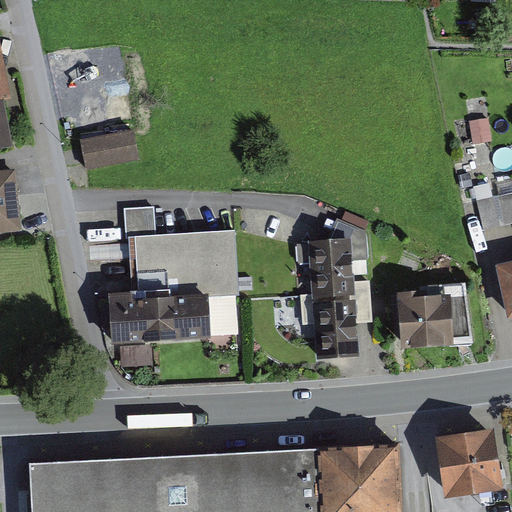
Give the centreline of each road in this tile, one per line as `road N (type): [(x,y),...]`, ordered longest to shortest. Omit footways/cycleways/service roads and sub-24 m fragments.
road 1 (residential): [(100,416),(24,0)]
road 2 (tertiary): [(100,416),(511,385)]
